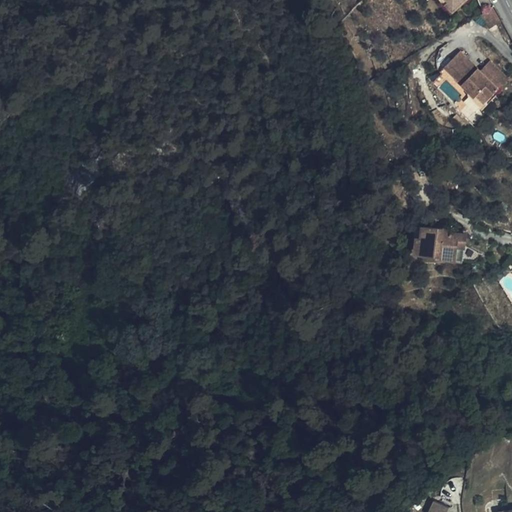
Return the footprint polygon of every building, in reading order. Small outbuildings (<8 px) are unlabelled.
[(441,0),(451,11),(452,10),(446,2),(448,0),(441,0)] [(448,0),(446,2),(452,10),(465,0),(448,0)] [(483,69),(464,48),(444,66),(474,97),(481,90),(488,97),(499,87),(507,80),(509,78),(492,60),(483,69)] [(481,90),(474,97),(481,104),(488,97),(481,90)] [(489,122),(495,116),(492,113),(486,119),(489,122)] [(463,258),(465,245),(466,233),(443,230),(444,226),(424,224),(422,236),(418,236),(416,249),(440,252),(440,255),(463,258)] [(447,511),(449,508),(435,501),(429,511),(447,511)]
